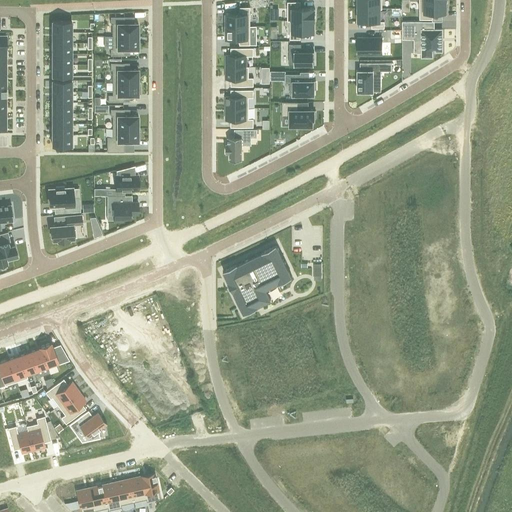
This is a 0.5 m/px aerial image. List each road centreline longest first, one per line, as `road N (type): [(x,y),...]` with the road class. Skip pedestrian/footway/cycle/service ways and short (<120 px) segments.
road 1 (track): [(0,310),(205,227),(471,80)]
road 2 (residential): [(466,119),(466,251),(491,326),(463,411),(391,421)]
road 3 (residential): [(207,0),(210,183),(242,183),(340,131)]
road 4 (residential): [(391,421),(358,382),(339,325),(340,186)]
road 5 (residential): [(157,0),(154,223)]
road 6 (residential): [(340,131),(462,57),(464,0)]
road 7 (residential): [(30,153),(30,12),(0,12)]
road 8 (residential): [(156,447),(98,384),(56,315)]
road 9 (residential): [(391,421),(238,437)]
road 10 (residential): [(205,253),(340,186)]
road 11 (residential): [(340,186),(466,119)]
road 12 (residential): [(19,483),(156,447)]
road 13 (residential): [(339,0),(340,131)]
road 14 (residential): [(56,315),(175,267)]
road 15 (unclassified): [(499,0),(466,119)]
road 16 (residential): [(40,270),(154,223)]
